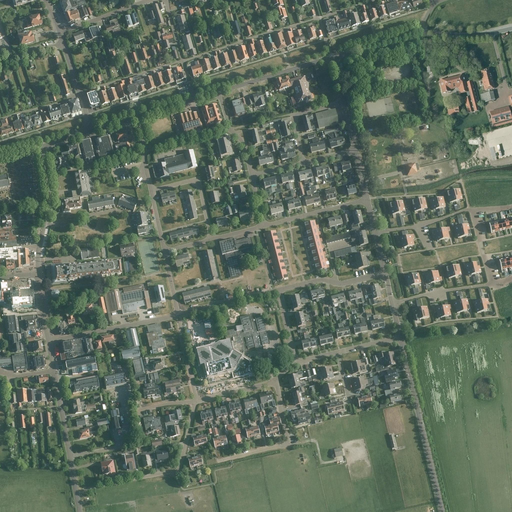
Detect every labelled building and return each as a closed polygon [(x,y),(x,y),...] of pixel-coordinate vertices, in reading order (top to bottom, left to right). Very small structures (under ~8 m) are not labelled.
[(61,2),(60,2),(64,14),(65,15),(68,24),(72,23),(73,23),(73,22),(79,20),(76,12),(75,10),(78,8),(79,9),(85,7),(84,6),(86,5),(84,0),(60,0),(61,2)] [(174,0),(175,1),(178,0),(179,3),(180,3),(183,2),(185,8),(192,6),(189,0),(174,0)] [(323,0),(324,1),(323,1),(327,13),(331,12),(328,0),(327,0),(323,0)] [(391,0),(393,4),(386,6),(389,15),(395,14),(395,16),(400,14),(395,0),(391,0)] [(406,0),(403,1),(406,10),(412,8),(409,0),(406,0)] [(406,10),(403,1),(397,3),(400,12),(406,10)] [(377,9),(380,18),(387,16),(384,7),(385,7),(384,2),(380,3),(381,8),(377,9)] [(223,10),(222,4),(214,7),(216,13),(223,10)] [(159,12),(157,5),(153,7),(159,25),(163,24),(159,12)] [(364,6),(361,7),(363,15),(359,16),(360,16),(358,17),(360,23),(361,23),(362,24),(368,22),(366,14),(364,6)] [(85,7),(79,9),(82,18),(88,16),(86,10),(85,7)] [(371,21),(378,19),(375,10),(376,10),(375,7),(372,8),(372,11),(369,12),(371,21)] [(149,21),(151,20),(156,19),(154,12),(151,13),(151,10),(148,10),(150,16),(147,17),(149,21)] [(338,31),(351,27),(346,11),(343,13),(345,19),(337,21),(336,18),(334,19),(335,22),(338,31)] [(348,17),(351,27),(360,24),(360,23),(358,17),(357,13),(350,15),(349,11),(346,11),(348,17)] [(24,19),(27,29),(32,28),(42,25),(42,23),(41,21),(41,19),(40,20),(39,15),(35,16),(29,18),(24,19)] [(128,28),(138,25),(135,15),(125,18),(128,28)] [(176,18),(178,25),(186,22),(184,16),(176,18)] [(335,25),(333,20),(324,23),(326,28),(328,34),(337,32),(335,25)] [(110,24),(104,26),(107,33),(112,31),(113,34),(121,31),(117,21),(110,24)] [(187,29),(186,22),(178,25),(180,31),(187,29)] [(219,24),(218,24),(216,24),(215,25),(216,28),(215,28),(218,40),(223,38),(220,28),(219,24)] [(84,39),(85,43),(101,37),(97,27),(89,30),(90,33),(83,36),(82,33),(73,36),(75,43),(84,39)] [(314,29),(313,27),(310,28),(311,30),(307,31),(309,40),(316,38),(313,29),(314,29)] [(287,47),(296,44),(291,29),(288,30),(289,33),(283,35),(287,47)] [(293,33),(296,44),(305,42),(301,30),(293,33)] [(22,34),(21,31),(17,32),(18,36),(18,37),(21,46),(34,42),(32,36),(31,36),(30,33),(27,34),(27,32),(22,34)] [(277,50),(286,47),(282,32),(272,35),(275,44),(277,50)] [(182,38),(184,45),(191,43),(189,36),(182,38)] [(273,44),(270,36),(267,37),(268,40),(265,41),(268,53),(277,50),(275,44),(273,44)] [(174,43),(173,40),(163,42),(165,49),(170,48),(169,44),(174,43)] [(250,59),(258,56),(253,40),(249,41),(250,43),(249,43),(250,46),(247,47),(249,52),(248,53),(250,59)] [(264,41),(255,44),(257,49),(259,56),(267,53),(266,48),(264,41)] [(113,47),(111,42),(108,43),(110,46),(111,46),(111,48),(108,49),(110,55),(110,54),(110,55),(112,62),(117,60),(115,54),(114,54),(114,53),(113,47)] [(191,43),(184,45),(186,51),(190,50),(191,53),(190,53),(190,56),(195,55),(194,49),(193,49),(191,43)] [(237,54),(240,62),(249,59),(245,47),(236,49),(238,53),(237,54)] [(231,65),(239,62),(236,50),(228,53),(231,65)] [(221,55),(220,51),(217,52),(222,68),(228,66),(229,69),(232,68),(227,53),(221,55)] [(209,59),(211,65),(220,62),(219,61),(216,53),(214,53),(215,57),(209,59)] [(200,62),(202,67),(210,65),(209,59),(200,62)] [(132,75),(127,60),(123,62),(128,76),(132,75)] [(193,77),(203,74),(200,66),(200,65),(199,61),(194,63),(196,67),(191,68),(193,77)] [(221,68),(220,62),(211,65),(212,70),(221,68)] [(210,65),(202,67),(204,73),(212,71),(210,65)] [(169,71),(162,73),(164,79),(166,85),(174,82),(173,76),(170,67),(168,68),(169,71)] [(173,74),(173,76),(182,73),(181,67),(172,70),(173,74)] [(485,91),(495,89),(491,77),(490,77),(489,70),(481,72),(483,79),(482,80),(485,91)] [(154,72),(152,73),(154,81),(157,88),(166,85),(164,78),(162,73),(155,75),(154,72)] [(182,73),(173,76),(176,85),(186,82),(185,79),(186,79),(184,72),(182,73)] [(459,78),(444,82),(444,80),(440,81),(443,94),(451,92),(450,89),(458,88),(459,94),(466,92),(467,98),(464,99),(468,114),(479,111),(472,82),(466,83),(467,84),(465,85),(463,75),(459,76),(459,78)] [(59,77),(65,96),(69,95),(65,80),(64,80),(62,76),(59,77)] [(141,76),(132,79),(134,86),(135,86),(135,87),(138,94),(147,91),(144,84),(143,80),(141,76)] [(276,82),(273,83),(276,91),(279,90),(279,91),(291,87),(289,80),(288,78),(288,76),(285,77),(286,79),(286,80),(282,82),(281,79),(276,80),(276,82)] [(291,87),(296,104),(312,99),(305,76),(291,81),(290,80),(289,80),(291,87)] [(147,91),(156,88),(152,77),(143,79),(147,91)] [(139,97),(138,94),(135,87),(135,86),(134,86),(132,79),(127,80),(128,83),(126,84),(128,88),(126,89),(129,97),(130,100),(131,100),(139,97)] [(122,86),(115,88),(117,94),(119,100),(126,97),(127,100),(130,100),(129,97),(128,97),(126,91),(124,85),(125,85),(124,81),(121,82),(122,86)] [(102,105),(109,103),(106,91),(105,87),(102,88),(103,92),(98,94),(102,105)] [(111,102),(117,100),(119,100),(115,88),(107,91),(111,102)] [(92,108),(100,106),(96,91),(85,94),(89,107),(89,108),(92,109),(92,108)] [(483,104),(495,101),(492,92),(481,95),(483,104)] [(261,93),(253,96),(253,98),(250,99),(247,100),(249,106),(255,104),(255,103),(258,102),(259,107),(265,105),(261,93)] [(235,116),(240,114),(246,112),(245,108),(246,108),(243,98),(243,99),(239,100),(231,102),(233,109),(235,116)] [(67,102),(68,106),(71,115),(81,112),(77,99),(67,102)] [(68,106),(67,106),(61,108),(60,105),(58,105),(59,109),(60,108),(62,117),(63,117),(64,118),(66,117),(67,116),(70,115),(71,115),(68,106)] [(209,107),(201,110),(206,127),(221,122),(216,105),(209,107)] [(457,105),(446,108),(448,115),(458,112),(457,105)] [(51,107),(47,108),(48,112),(51,121),(62,118),(59,109),(52,111),(51,107)] [(508,108),(490,113),(493,128),(511,123),(508,108)] [(315,115),(317,122),(318,126),(319,129),(338,124),(337,120),(336,115),(335,110),(315,115)] [(43,124),(51,121),(48,112),(43,114),(42,111),(39,112),(43,124)] [(37,118),(31,120),(33,127),(42,124),(39,113),(36,114),(37,118)] [(191,114),(191,113),(178,116),(180,123),(179,123),(180,127),(181,126),(183,134),(202,129),(197,113),(191,114)] [(24,129),(20,116),(19,115),(17,116),(19,121),(12,123),(15,132),(24,129)] [(33,127),(31,120),(29,115),(28,115),(29,118),(25,120),(23,115),(20,116),(24,129),(33,127)] [(308,117),(302,118),(304,125),(309,124),(309,121),(312,120),(313,123),(316,122),(315,116),(311,117),(311,116),(308,117)] [(6,119),(3,120),(7,135),(14,133),(11,125),(8,126),(7,122),(6,119)] [(278,125),(279,128),(279,132),(288,129),(287,122),(281,124),(278,125)] [(310,127),(309,124),(304,125),(306,132),(311,131),(315,130),(314,126),(310,127)] [(339,137),(337,132),(341,131),(340,127),(333,129),(338,147),(344,145),(343,138),(338,139),(338,138),(339,137)] [(288,129),(279,132),(281,138),(285,137),(285,138),(290,136),(288,129)] [(331,139),(332,140),(329,141),(331,149),(338,147),(333,129),(326,131),(327,135),(331,134),(332,138),(331,139)] [(117,154),(130,150),(127,140),(133,138),(131,130),(116,134),(118,143),(114,144),(117,154)] [(258,137),(262,136),(260,130),(256,130),(251,131),(253,138),(258,137)] [(108,155),(109,158),(115,156),(114,152),(110,136),(95,141),(97,146),(95,147),(96,151),(95,151),(93,151),(95,157),(96,157),(97,161),(107,158),(106,155),(108,155)] [(263,143),(262,136),(258,137),(253,138),(254,145),(260,144),(263,143)] [(311,153),(318,152),(315,139),(312,140),(313,144),(314,143),(314,145),(309,146),(311,153)] [(316,139),(315,139),(318,152),(325,150),(323,143),(318,144),(318,142),(319,142),(318,139),(316,139)] [(78,143),(81,155),(83,155),(85,162),(89,161),(89,163),(92,162),(92,161),(95,160),(93,151),(95,151),(93,142),(91,143),(90,140),(78,143)] [(227,140),(219,142),(222,156),(230,154),(227,140)] [(285,143),(284,143),(285,147),(288,159),(295,157),(293,150),(292,150),(289,151),(288,150),(289,149),(288,146),(292,145),(291,142),(289,142),(285,143)] [(75,161),(77,162),(83,161),(81,155),(78,143),(68,145),(67,147),(68,152),(75,151),(77,156),(76,156),(75,158),(75,161)] [(282,153),(280,153),(280,157),(281,161),(288,159),(285,147),(283,147),(282,148),(283,150),(281,151),(282,153)] [(267,155),(266,151),(266,148),(262,149),(263,152),(264,157),(266,164),(273,163),(271,155),(267,157),(266,155),(267,155)] [(165,163),(156,166),(160,178),(169,176),(168,175),(191,169),(197,167),(193,150),(184,153),(184,155),(164,160),(165,163)] [(69,158),(68,152),(61,154),(62,157),(54,158),(56,171),(65,169),(63,159),(69,158)] [(266,164),(264,157),(263,152),(260,153),(261,156),(262,156),(262,158),(258,159),(259,166),(266,164)] [(229,171),(233,170),(233,173),(240,171),(238,160),(231,162),(232,168),(228,169),(229,171)] [(340,174),(343,173),(343,172),(350,170),(349,163),(342,164),(342,163),(333,165),(335,172),(339,171),(340,174)] [(407,176),(417,173),(414,164),(405,166),(406,172),(407,176)] [(212,168),(212,167),(205,169),(207,181),(214,180),(213,173),(216,172),(216,168),(212,168)] [(328,167),(322,168),(323,176),(324,176),(328,175),(329,179),(333,178),(332,173),(329,173),(329,171),(328,167)] [(322,168),(315,170),(317,177),(322,176),(323,180),(325,180),(324,176),(323,176),(322,168)] [(73,199),(61,200),(63,213),(70,212),(69,209),(81,207),(80,197),(92,195),(88,171),(75,173),(78,191),(76,193),(74,194),(74,196),(73,199)] [(306,180),(307,180),(311,179),(311,183),(314,183),(313,178),(312,178),(310,171),(304,172),(306,180)] [(300,182),(303,181),(304,185),(308,184),(307,180),(306,180),(304,172),(298,174),(300,182)] [(0,178),(0,189),(10,187),(9,184),(11,183),(10,180),(8,180),(8,176),(0,178)] [(348,195),(356,193),(353,182),(350,183),(343,185),(345,192),(347,192),(348,195)] [(233,194),(234,199),(245,197),(244,189),(245,189),(244,186),(236,188),(237,194),(233,194)] [(314,195),(313,191),(316,190),(315,186),(309,188),(310,192),(313,205),(320,203),(318,196),(313,197),(313,195),(314,195)] [(325,191),(326,194),(325,194),(327,201),(335,199),(334,193),(335,193),(334,188),(325,191)] [(184,192),(185,199),(193,198),(191,190),(184,192)] [(462,200),(459,190),(453,191),(456,202),(462,200)] [(456,202),(453,191),(447,193),(449,203),(456,202)] [(174,192),(167,194),(169,201),(176,200),(174,192)] [(210,194),(212,204),(218,202),(217,197),(219,196),(218,192),(210,194)] [(306,206),(313,205),(310,192),(306,192),(307,197),(308,196),(309,198),(304,199),(306,206)] [(162,203),(169,201),(167,194),(161,196),(162,203)] [(103,196),(104,200),(105,207),(114,205),(113,201),(112,198),(107,199),(107,196),(103,196)] [(98,197),(95,198),(97,208),(105,207),(104,200),(99,201),(98,197)] [(118,204),(126,208),(130,198),(127,197),(125,200),(120,198),(118,204)] [(293,197),(291,198),(292,202),(292,201),(294,209),(301,208),(299,200),(294,201),(293,197)] [(445,207),(442,197),(436,198),(439,209),(445,207)] [(89,210),(97,208),(95,198),(92,199),(92,202),(87,203),(89,210)] [(130,198),(126,208),(134,211),(136,204),(132,202),(133,199),(130,198)] [(193,198),(185,199),(187,206),(194,205),(193,198)] [(292,202),(291,198),(285,199),(286,203),(288,211),(294,209),(292,201),(292,202)] [(439,209),(436,198),(430,200),(432,210),(439,209)] [(427,209),(424,199),(418,200),(420,211),(427,209)] [(280,205),(276,206),(275,206),(277,214),(283,212),(281,205),(282,204),(281,200),(279,201),(280,205)] [(420,211),(418,200),(412,202),(414,212),(420,211)] [(275,202),(273,202),(271,203),(273,207),(269,207),(271,215),(277,214),(275,206),(276,206),(275,202)] [(405,212),(402,202),(396,203),(398,214),(405,212)] [(398,214),(396,203),(389,205),(392,215),(398,214)] [(194,205),(187,206),(188,213),(196,211),(194,205)] [(251,218),(249,210),(247,211),(246,207),(243,208),(244,212),(238,213),(240,221),(251,218)] [(196,211),(188,213),(190,220),(197,219),(196,211)] [(343,216),(342,216),(344,223),(347,223),(350,222),(354,221),(354,220),(361,218),(360,212),(352,214),(353,218),(347,219),(346,215),(343,216)] [(136,221),(149,218),(149,216),(146,217),(145,213),(134,215),(136,221)] [(0,224),(2,224),(3,228),(11,227),(10,216),(0,217),(0,224)] [(215,220),(217,227),(227,225),(226,217),(215,220)] [(340,217),(333,219),(335,226),(336,226),(340,225),(341,229),(343,228),(342,224),(341,225),(340,217)] [(149,218),(136,221),(137,227),(147,225),(146,221),(150,220),(149,218)] [(351,226),(350,226),(351,231),(360,229),(359,225),(363,224),(361,218),(354,220),(354,221),(354,222),(355,225),(351,226)] [(337,230),(336,226),(335,226),(333,219),(327,220),(328,224),(329,227),(329,228),(334,227),(335,231),(337,230)] [(304,224),(306,231),(316,228),(316,229),(318,229),(318,228),(318,226),(316,226),(314,221),(304,224)] [(470,236),(468,225),(461,226),(464,237),(470,236)] [(137,229),(138,235),(144,234),(144,235),(149,235),(148,230),(152,229),(152,226),(145,227),(137,229)] [(464,237),(461,226),(455,228),(457,239),(464,237)] [(197,227),(190,228),(192,236),(199,234),(197,227)] [(5,229),(0,229),(0,238),(6,238),(12,237),(11,228),(5,229)] [(190,228),(183,230),(185,238),(192,236),(190,228)] [(306,231),(308,237),(318,235),(318,236),(320,235),(320,234),(319,232),(317,233),(316,229),(316,228),(306,231)] [(450,232),(449,228),(440,230),(443,240),(449,238),(448,232),(450,232)] [(183,230),(176,232),(178,239),(185,238),(183,230)] [(443,240),(440,230),(432,232),(433,235),(435,235),(436,241),(443,240)] [(264,238),(266,237),(267,240),(277,238),(275,231),(263,235),(264,238)] [(178,239),(176,232),(169,234),(171,241),(178,239)] [(358,238),(351,239),(351,242),(354,241),(358,240),(366,238),(365,232),(357,234),(358,238)] [(308,237),(309,244),(320,242),(322,242),(322,241),(321,239),(319,240),(318,236),(318,235),(308,237)] [(414,239),(413,235),(405,237),(407,247),(414,246),(412,239),(414,239)] [(0,238),(0,247),(13,247),(16,246),(15,237),(12,237),(6,238),(0,238)] [(407,247),(405,237),(397,239),(398,243),(400,242),(401,249),(407,247)] [(226,261),(238,258),(239,257),(239,256),(247,254),(246,253),(254,251),(251,238),(234,242),(233,240),(219,243),(222,255),(224,255),(226,261)] [(265,244),(267,243),(268,247),(279,244),(277,238),(267,240),(265,241),(265,244)] [(358,240),(354,241),(354,242),(358,241),(359,245),(355,246),(356,248),(360,247),(360,246),(368,244),(366,238),(358,240)] [(309,244),(311,251),(321,248),(322,249),(324,249),(323,248),(323,246),(321,246),(320,242),(309,244)] [(132,244),(120,247),(121,256),(126,255),(126,259),(131,258),(131,254),(134,253),(132,244)] [(267,250),(269,250),(270,254),(280,251),(279,244),(268,247),(266,247),(267,250)] [(0,248),(0,270),(22,269),(22,266),(25,266),(29,266),(28,249),(23,250),(23,247),(0,248)] [(82,260),(99,258),(99,257),(101,257),(101,253),(98,254),(97,248),(82,250),(81,251),(80,251),(81,258),(82,260)] [(311,251),(313,258),(323,255),(323,256),(325,255),(325,252),(323,253),(322,249),(321,248),(311,251)] [(202,253),(203,260),(213,258),(211,251),(200,253),(201,254),(202,253)] [(269,257),(271,257),(272,260),(282,258),(280,251),(270,254),(268,254),(269,257)] [(368,256),(367,253),(355,256),(358,269),(367,267),(365,255),(366,255),(366,257),(368,256)] [(189,264),(190,265),(189,259),(191,259),(190,255),(188,256),(187,254),(181,256),(183,265),(189,264)] [(313,258),(315,265),(325,262),(325,263),(327,262),(327,261),(326,259),(324,260),(323,256),(323,255),(313,258)] [(177,269),(177,267),(183,265),(181,256),(174,258),(177,269)] [(125,273),(130,272),(138,271),(136,258),(128,260),(128,262),(123,263),(125,273)] [(213,258),(203,260),(205,266),(214,264),(213,258)] [(238,258),(226,261),(230,278),(242,275),(242,274),(238,258)] [(271,264),(272,263),(273,267),(284,264),(282,258),(272,260),(270,261),(271,264)] [(122,274),(120,261),(109,262),(99,263),(99,264),(77,266),(77,265),(67,266),(67,267),(55,268),(56,281),(69,280),(78,279),(101,276),(101,277),(110,276),(110,275),(122,274)] [(325,262),(315,265),(316,271),(329,268),(328,265),(326,266),(325,263),(325,262)] [(481,273),(478,263),(472,264),(474,275),(481,273)] [(214,264),(205,266),(206,273),(216,271),(214,264)] [(272,270),(274,270),(275,274),(285,271),(284,264),(273,267),(271,267),(272,270)] [(474,275),(472,264),(465,266),(468,276),(474,275)] [(461,276),(458,265),(452,267),(455,277),(461,276)] [(455,277),(452,267),(446,268),(448,279),(455,277)] [(208,279),(206,279),(206,280),(210,279),(210,282),(217,280),(216,278),(217,277),(216,271),(206,273),(208,279)] [(276,277),(277,281),(287,279),(285,271),(275,274),(273,274),(274,277),(276,277)] [(442,281),(441,277),(439,278),(437,271),(431,273),(433,283),(442,281)] [(433,283),(431,273),(425,274),(426,281),(424,281),(425,285),(433,283)] [(420,284),(418,274),(412,275),(414,285),(420,284)] [(414,285),(412,275),(405,277),(408,287),(414,285)] [(16,312),(16,310),(20,309),(20,307),(31,306),(31,307),(32,306),(35,306),(32,281),(19,282),(19,280),(10,281),(10,283),(0,284),(0,302),(4,303),(4,302),(6,301),(7,306),(10,306),(11,310),(12,310),(12,312),(16,312)] [(144,293),(143,285),(123,289),(123,291),(118,292),(118,291),(106,293),(110,313),(122,310),(123,315),(137,312),(136,308),(145,306),(146,310),(151,309),(148,293),(144,293)] [(154,292),(152,292),(153,301),(156,300),(156,303),(165,302),(163,295),(163,293),(164,292),(162,286),(154,288),(154,289),(155,288),(155,292),(154,292)] [(365,296),(371,295),(371,294),(379,292),(378,286),(370,288),(371,291),(367,292),(366,289),(363,290),(365,296)] [(208,287),(202,289),(204,298),(211,296),(208,287)] [(202,289),(195,290),(198,300),(204,298),(202,289)] [(195,290),(189,292),(191,301),(198,300),(195,290)] [(322,290),(316,291),(318,299),(322,298),(322,301),(325,300),(324,297),(322,290)] [(360,290),(354,292),(356,300),(357,299),(361,299),(362,303),(364,302),(363,298),(362,298),(360,290)] [(318,299),(316,291),(310,293),(312,300),(316,300),(316,302),(319,302),(318,299)] [(189,292),(182,294),(184,303),(191,301),(189,292)] [(356,300),(354,292),(348,293),(350,301),(355,300),(356,304),(358,304),(357,299),(356,300)] [(381,298),(379,292),(371,294),(371,295),(372,297),(368,298),(370,306),(377,304),(375,299),(381,298)] [(346,298),(344,298),(343,295),(337,296),(339,304),(340,304),(343,303),(345,308),(349,307),(346,298)] [(298,296),(291,297),(292,304),(305,301),(305,299),(305,298),(301,299),(301,300),(299,301),(298,296)] [(341,308),(340,304),(339,304),(337,296),(331,298),(333,306),(337,304),(338,309),(341,308)] [(101,315),(106,314),(103,298),(98,299),(101,315)] [(469,311),(467,300),(460,302),(463,312),(469,311)] [(487,300),(481,301),(483,312),(490,310),(487,300)] [(305,301),(292,304),(294,310),(301,308),(300,303),(302,303),(302,304),(306,303),(305,301)] [(481,301),(474,303),(477,313),(483,312),(481,301)] [(463,312),(460,302),(454,303),(456,314),(463,312)] [(83,316),(93,314),(92,310),(98,309),(97,305),(82,307),(83,316)] [(451,309),(450,305),(442,307),(444,317),(451,316),(449,310),(451,309)] [(429,318),(426,307),(420,309),(423,319),(429,318)] [(444,317),(442,307),(433,309),(434,313),(436,313),(438,319),(444,317)] [(423,319),(420,309),(414,310),(416,321),(423,319)] [(295,315),(296,321),(309,318),(309,316),(305,317),(305,318),(303,318),(302,313),(295,315)] [(375,316),(378,329),(384,328),(383,320),(378,321),(377,319),(378,319),(377,315),(375,316)] [(19,333),(17,316),(5,318),(7,334),(19,333)] [(378,329),(375,316),(373,316),(373,320),(375,320),(375,322),(370,323),(372,331),(378,329)] [(310,320),(309,318),(296,321),(298,327),(305,326),(304,321),(306,320),(306,321),(310,320)] [(364,319),(364,318),(360,319),(358,320),(361,333),(367,332),(365,324),(364,319)] [(29,321),(26,321),(22,322),(23,328),(25,327),(26,332),(39,329),(38,319),(29,320),(29,321)] [(361,333),(358,320),(355,321),(356,324),(357,324),(357,326),(353,327),(354,335),(361,333)] [(64,322),(56,323),(57,330),(59,329),(60,335),(60,336),(66,335),(68,334),(67,328),(67,326),(66,323),(66,322),(64,322)] [(147,335),(149,343),(157,341),(156,337),(162,336),(159,324),(147,327),(149,335),(147,335)] [(337,339),(343,337),(340,324),(338,325),(339,329),(340,328),(340,330),(335,331),(337,339)] [(343,324),(340,324),(343,337),(350,336),(348,328),(343,329),(342,328),(344,327),(343,324)] [(135,329),(127,331),(125,331),(130,350),(121,352),(123,361),(140,357),(138,347),(139,347),(135,329)] [(327,345),(323,331),(321,332),(322,336),(323,335),(323,337),(318,338),(320,346),(327,345)] [(323,331),(327,345),(333,343),(331,335),(326,337),(326,335),(327,335),(326,331),(323,331)] [(14,344),(15,353),(23,352),(22,343),(20,343),(19,335),(11,336),(12,345),(14,344)] [(303,350),(309,349),(306,335),(304,336),(304,340),(306,340),(306,341),(301,342),(303,350)] [(308,335),(306,335),(309,349),(315,347),(314,339),(309,341),(308,339),(309,339),(308,335)] [(107,337),(101,338),(102,343),(108,342),(109,344),(109,346),(114,345),(114,343),(113,337),(113,336),(107,337)] [(157,341),(149,343),(149,347),(152,347),(153,350),(153,351),(153,354),(154,354),(158,353),(157,349),(164,348),(164,344),(163,344),(162,340),(161,339),(162,339),(162,338),(161,338),(161,336),(162,336),(156,337),(157,341)] [(91,338),(84,339),(62,343),(64,354),(65,359),(72,358),(94,354),(91,338)] [(221,346),(196,352),(202,374),(206,373),(209,385),(242,377),(246,376),(252,375),(249,362),(232,351),(230,340),(220,343),(221,346)] [(34,343),(34,347),(32,347),(33,352),(35,352),(43,351),(41,341),(34,343)] [(384,358),(385,361),(394,359),(393,353),(385,355),(384,352),(378,354),(379,359),(384,358)] [(25,354),(12,356),(14,371),(27,369),(25,354)] [(46,369),(45,360),(44,356),(33,357),(34,362),(32,362),(33,364),(34,364),(35,371),(46,369)] [(95,357),(65,363),(67,371),(74,369),(75,375),(72,376),(97,372),(95,357)] [(0,358),(0,367),(12,367),(11,358),(0,358)] [(165,365),(163,359),(156,361),(156,360),(150,362),(150,366),(154,365),(155,370),(163,369),(162,365),(165,365)] [(394,359),(385,361),(385,365),(375,367),(376,373),(386,370),(388,370),(388,367),(396,365),(394,359)] [(364,366),(351,369),(352,375),(362,372),(366,371),(365,368),(364,366)] [(318,376),(332,373),(330,367),(321,370),(321,373),(318,374),(318,376)] [(384,376),(385,380),(386,383),(395,381),(394,378),(397,378),(395,371),(391,372),(390,369),(388,370),(386,370),(387,375),(384,376)] [(288,377),(289,383),(298,381),(297,376),(302,375),(302,372),(296,374),(296,375),(288,377)] [(124,373),(104,377),(106,390),(114,388),(123,386),(126,386),(124,373)] [(36,380),(39,380),(39,384),(49,382),(47,376),(38,377),(38,376),(36,377),(36,380)] [(98,378),(69,383),(70,389),(72,389),(73,393),(82,392),(82,389),(99,386),(98,378)] [(171,382),(172,387),(179,386),(179,383),(181,382),(180,379),(178,380),(178,381),(171,382)] [(298,381),(289,383),(291,389),(299,387),(300,388),(305,386),(304,384),(300,385),(298,381)] [(364,386),(367,385),(371,384),(370,382),(367,383),(353,386),(355,391),(364,389),(364,386)] [(401,386),(400,382),(399,382),(389,384),(390,390),(384,392),(385,395),(395,392),(394,389),(400,388),(400,386),(401,386)] [(157,386),(155,386),(154,383),(149,384),(152,398),(156,397),(156,396),(159,395),(157,386)] [(147,399),(152,398),(149,384),(144,385),(145,388),(142,389),(144,398),(147,398),(147,399)] [(321,393),(335,389),(333,384),(323,387),(324,390),(320,391),(321,393)] [(173,393),(172,387),(166,389),(166,392),(164,393),(165,396),(167,395),(167,394),(173,393)] [(296,393),(292,394),(293,400),(301,398),(300,394),(304,393),(303,388),(296,390),(296,393)] [(47,390),(44,390),(36,391),(37,395),(46,394),(47,398),(48,397),(48,401),(53,400),(52,389),(47,390)] [(27,403),(27,396),(26,390),(17,391),(17,397),(18,404),(18,408),(21,408),(20,404),(27,403)] [(27,391),(27,397),(28,403),(37,402),(36,396),(36,390),(27,391)] [(271,392),(265,394),(267,403),(272,402),(273,407),(275,406),(274,401),(273,401),(271,392)] [(403,400),(402,396),(400,397),(399,394),(396,395),(395,392),(385,395),(386,400),(390,399),(391,403),(401,401),(401,400),(403,400)] [(370,397),(371,396),(371,393),(367,394),(368,396),(363,397),(365,406),(372,404),(370,397)] [(16,394),(9,395),(10,405),(17,404),(16,394)] [(262,404),(267,403),(265,394),(259,395),(261,404),(260,404),(261,410),(263,409),(262,404)] [(355,397),(356,400),(358,400),(359,407),(365,406),(363,397),(359,398),(358,396),(355,397)] [(301,398),(293,400),(295,406),(299,405),(300,408),(307,406),(306,401),(305,402),(304,397),(301,398)] [(255,398),(249,399),(251,408),(256,407),(257,412),(259,411),(258,406),(257,406),(255,398)] [(246,410),(251,408),(249,399),(243,401),(245,409),(244,409),(245,415),(248,414),(246,410)] [(84,410),(84,406),(74,408),(74,410),(75,414),(82,413),(81,410),(84,410)] [(122,429),(118,410),(109,411),(113,431),(122,429)] [(293,422),(297,421),(297,417),(304,415),(303,410),(290,413),(293,422)] [(174,422),(177,421),(182,420),(180,411),(172,413),(173,416),(164,418),(165,426),(173,425),(175,425),(174,422)] [(304,415),(297,417),(297,421),(298,425),(304,423),(307,423),(310,422),(309,420),(308,414),(304,415)] [(268,416),(269,420),(272,434),(278,432),(277,426),(280,425),(279,418),(272,419),(271,415),(268,416)] [(154,419),(153,416),(143,418),(143,420),(143,422),(145,431),(150,430),(151,432),(161,430),(159,418),(154,419)] [(82,420),(76,421),(77,427),(85,426),(84,418),(81,418),(82,420)] [(263,427),(264,427),(266,435),(272,434),(269,420),(265,421),(265,423),(262,423),(263,427)] [(178,427),(174,427),(173,425),(165,426),(166,432),(169,431),(169,434),(170,437),(172,437),(180,436),(180,435),(179,435),(178,427)] [(84,431),(79,432),(80,439),(89,437),(88,433),(88,432),(97,431),(96,427),(84,429),(84,431)] [(216,428),(221,446),(227,445),(225,436),(222,437),(220,427),(219,427),(216,428)] [(257,427),(251,428),(253,437),(259,435),(257,427)] [(213,439),(215,448),(221,446),(216,428),(212,430),(212,432),(214,437),(214,439),(213,439)] [(251,428),(245,430),(247,438),(253,437),(251,428)] [(237,444),(241,443),(240,440),(245,439),(243,431),(240,432),(239,430),(234,431),(235,437),(232,437),(233,442),(236,441),(237,444)] [(199,437),(195,438),(195,435),(191,436),(191,439),(193,439),(195,447),(201,445),(199,437)] [(205,435),(199,437),(201,445),(207,444),(205,435)] [(334,450),(336,457),(342,456),(341,449),(334,450)] [(156,452),(154,453),(155,462),(158,461),(168,459),(166,451),(156,452)] [(152,453),(141,455),(143,468),(151,466),(150,459),(153,458),(152,453)] [(127,471),(135,470),(133,456),(124,458),(127,471)] [(190,468),(196,466),(194,458),(190,459),(190,456),(186,457),(187,460),(188,460),(190,468)] [(200,456),(194,458),(196,466),(202,465),(200,456)] [(104,475),(107,474),(107,475),(115,473),(112,461),(100,463),(103,475),(104,475)]
